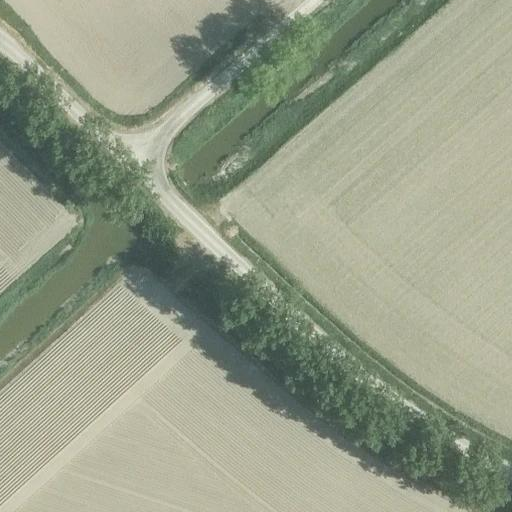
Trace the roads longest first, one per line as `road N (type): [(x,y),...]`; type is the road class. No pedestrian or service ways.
road 1 (unclassified): [(511,471),(384,395),(128,160)]
road 2 (unclassified): [(128,160),(312,0)]
road 3 (unclassified): [(0,39),(128,160)]
